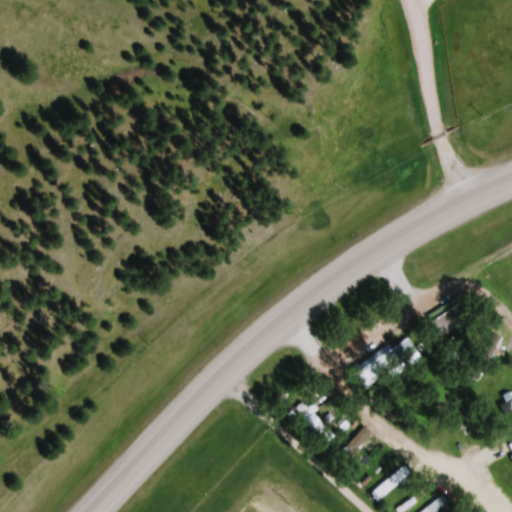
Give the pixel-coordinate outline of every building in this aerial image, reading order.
[(475,303),(459,298),(455,310),(445,307),(439,327),(466,334),(475,303)] [(380,396),(400,366),(380,353),(360,384),(380,396)] [(330,429),(307,408),(300,416),(323,437),(330,429)] [(359,461),(377,440),(367,432),(350,453),(359,461)] [(375,495),(380,504),(396,495),(391,486),(375,495)]
